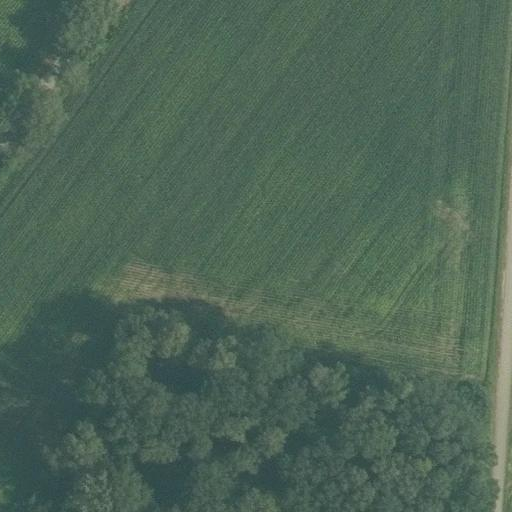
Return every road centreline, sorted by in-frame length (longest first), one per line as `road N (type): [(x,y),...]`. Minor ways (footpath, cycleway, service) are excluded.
road 1 (unclassified): [(494,511),(511,245)]
road 2 (residential): [(28,102),(105,0)]
